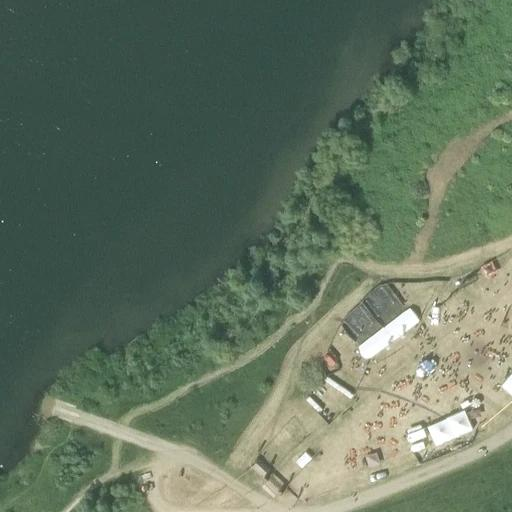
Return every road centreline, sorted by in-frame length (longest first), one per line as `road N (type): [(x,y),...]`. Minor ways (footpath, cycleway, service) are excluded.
road 1 (track): [(511,431),(332,511)]
road 2 (track): [(154,461),(178,452),(280,511)]
road 3 (track): [(178,452),(59,411)]
